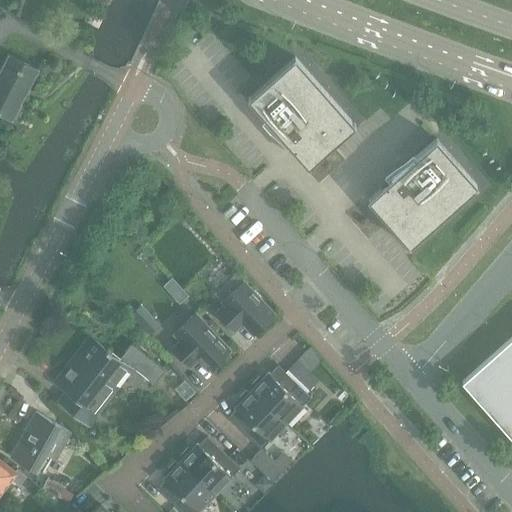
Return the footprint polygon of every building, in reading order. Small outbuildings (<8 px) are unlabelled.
[(11,54),(0,74),(0,114),(11,120),(38,69),(11,54)] [(353,124),(295,58),(250,97),(250,96),(247,98),(287,143),(308,166),(331,146),(332,146),(356,125),(354,123),(353,124)] [(411,244),(477,186),(438,141),(436,138),(391,178),(381,189),(369,199),(389,223),(388,223),(409,247),(411,245),(411,244)] [(184,207),(173,217),(180,223),(190,213),(184,207)] [(254,290),(252,291),(235,274),(215,293),(226,304),(217,313),(231,328),(240,319),(254,334),(275,315),(260,300),(261,298),(254,290)] [(130,316),(149,336),(160,325),(141,305),(130,316)] [(210,325),(208,328),(195,314),(174,333),(181,341),(172,349),(187,364),(196,355),(209,370),(230,351),(216,336),(218,334),(210,325)] [(511,337),(462,382),(511,438),(511,337)] [(69,365),(56,381),(68,390),(60,400),(87,422),(114,389),(111,386),(127,366),(130,369),(132,366),(155,383),(165,369),(132,342),(119,359),(111,352),(112,350),(107,347),(106,348),(96,341),(74,369),(69,365)] [(297,358),(284,371),(295,382),(306,391),(314,383),(304,373),(308,369),(310,371),(320,360),(307,347),(297,358)] [(259,376),(252,384),(255,387),(252,390),(286,423),(311,397),(306,391),(295,382),(284,371),(278,365),(270,374),(268,372),(262,379),(259,376)] [(185,380),(175,389),(185,401),(196,391),(185,380)] [(262,449),(286,423),(252,390),(249,393),(246,390),(239,398),(242,401),(235,407),(237,409),(229,417),(262,449)] [(36,412),(10,457),(37,472),(47,455),(56,460),(71,432),(36,412)] [(191,450),(188,447),(180,455),(183,458),(181,461),(215,494),(240,468),(207,436),(199,445),(197,443),(191,450)] [(267,453),(255,465),(274,483),(294,463),(286,456),(278,464),(267,453)] [(0,488),(9,479),(17,485),(25,477),(16,470),(13,472),(0,461),(0,488)] [(182,511),(197,511),(215,494),(181,461),(178,464),(175,461),(167,469),(170,472),(164,478),(165,480),(157,488),(182,511)] [(263,475),(258,480),(258,489),(263,494),(272,484),(263,475)] [(77,494),(49,478),(43,489),(69,503),(77,494)]
